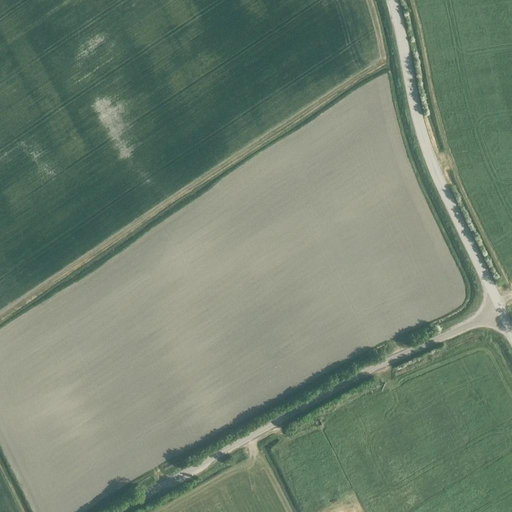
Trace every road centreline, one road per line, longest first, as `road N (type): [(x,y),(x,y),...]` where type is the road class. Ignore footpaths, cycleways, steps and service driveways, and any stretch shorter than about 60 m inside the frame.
road 1 (unclassified): [(121,511),(347,382),(498,311)]
road 2 (unclassified): [(498,311),(427,158),(388,0)]
